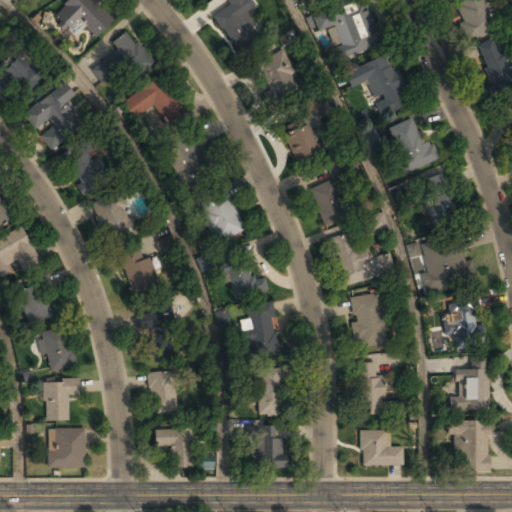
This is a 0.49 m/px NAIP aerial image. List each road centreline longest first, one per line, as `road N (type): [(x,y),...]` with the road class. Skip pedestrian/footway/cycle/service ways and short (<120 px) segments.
road 1 (residential): [(151,0),(234,95),(278,179),(311,275),(327,349),(323,511)]
road 2 (secondary): [(511,496),(0,496)]
road 3 (residential): [(0,138),(47,198),(99,315),(121,425),(121,511)]
road 4 (residential): [(511,268),(476,149),(408,0)]
